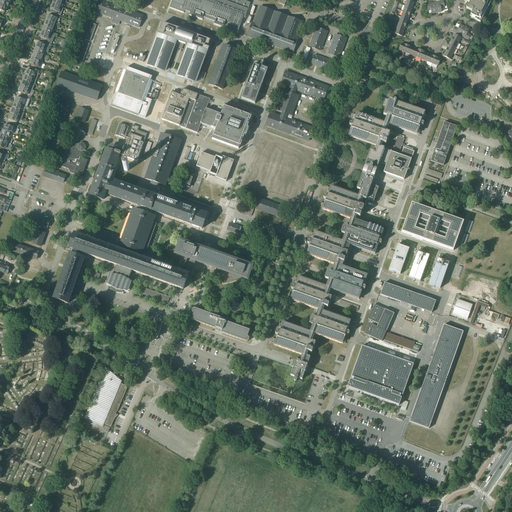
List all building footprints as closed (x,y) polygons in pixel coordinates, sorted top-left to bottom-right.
[(226,29),(229,30),(237,33),(243,18),(244,18),(250,3),(241,0),(240,0),(240,2),(235,0),(234,0),(172,0),(169,8),(184,13),(185,11),(190,13),(189,15),(202,20),(203,18),(214,22),(213,24),(226,29)] [(405,6),(412,8),(414,3),(407,0),(405,6)] [(471,15),(475,18),(474,20),(481,23),(484,17),(482,16),(486,7),(488,8),(492,1),(488,0),(467,0),(466,2),(469,4),(468,6),(467,7),(466,8),(467,9),(472,12),(471,15)] [(96,12),(113,18),(112,21),(119,23),(120,21),(139,28),(143,16),(100,1),(96,12)] [(445,7),(444,1),(435,3),(437,13),(442,12),(441,7),(445,7)] [(0,2),(0,9),(5,12),(5,11),(7,11),(7,10),(9,6),(0,2)] [(426,5),(427,11),(431,10),(432,14),(437,13),(435,3),(426,5)] [(50,12),(60,16),(63,8),(61,8),(52,4),(50,9),(51,10),(50,12)] [(403,11),(410,14),(412,8),(405,6),(403,11)] [(252,37),(291,51),(290,53),(293,53),(298,40),(296,39),(302,22),(260,7),(254,24),(252,23),(247,36),(251,38),(252,37)] [(401,17),(408,20),(410,14),(403,11),(401,17)] [(48,16),(46,15),(45,18),(47,19),(46,21),(55,24),(58,25),(61,26),(58,25),(59,23),(56,22),(57,19),(48,15),(48,16)] [(399,23),(406,25),(408,20),(401,17),(399,23)] [(53,30),(55,24),(46,21),(44,26),(53,30)] [(85,40),(90,42),(96,25),(91,23),(85,40)] [(184,44),(189,46),(178,76),(195,82),(206,52),(208,53),(209,49),(208,48),(210,41),(162,23),(160,31),(158,30),(157,34),(158,34),(147,65),(165,71),(176,41),(181,43),(180,46),(183,47),(184,44)] [(397,29),(404,31),(406,25),(399,23),(397,29)] [(458,29),(455,27),(452,32),(460,36),(465,27),(460,25),(458,29)] [(51,35),(54,36),(56,37),(57,35),(52,33),(53,30),(44,26),(42,32),(51,35)] [(460,36),(468,40),(471,41),(472,39),(470,38),(471,35),(467,34),(469,30),(465,27),(460,36)] [(316,28),(309,47),(320,51),(327,32),(316,28)] [(395,34),(402,37),(404,31),(397,29),(395,34)] [(41,40),(51,44),(54,36),(51,35),(42,32),(40,37),(42,38),(41,40)] [(335,35),(328,54),(339,58),(346,39),(335,35)] [(452,40),(458,44),(461,38),(454,35),(452,40)] [(458,44),(452,40),(449,46),(456,49),(458,44)] [(35,48),(44,52),(48,53),(50,48),(51,45),(42,42),(41,44),(38,43),(37,43),(36,43),(35,45),(36,46),(35,48)] [(75,67),(80,68),(89,44),(84,42),(75,67)] [(402,43),(399,51),(404,53),(407,46),(402,43)] [(482,44),(476,53),(480,56),(481,56),(487,48),(482,44)] [(213,89),(216,90),(217,88),(222,90),(236,51),(223,46),(209,85),(214,87),(213,89)] [(410,55),(413,48),(407,46),(404,53),(410,55)] [(456,49),(449,46),(446,51),(453,54),(456,49)] [(44,52),(35,48),(33,54),(42,57),(44,52)] [(418,50),(413,48),(410,55),(416,58),(419,50),(418,50)] [(487,48),(481,56),(484,59),(491,50),(487,48)] [(421,60),(424,52),(419,50),(416,58),(421,60)] [(443,56),(450,60),(453,54),(446,51),(443,56)] [(490,51),(484,59),(487,61),(488,61),(493,54),(490,51)] [(424,52),(421,60),(427,62),(430,55),(424,53),(424,52)] [(42,57),(33,54),(31,59),(40,62),(42,57)] [(493,54),(488,61),(490,63),(496,56),(493,54)] [(314,55),(313,60),(311,64),(327,70),(330,61),(314,55)] [(432,64),(435,57),(430,55),(427,62),(432,64)] [(496,56),(491,64),(493,66),(499,58),(496,56)] [(438,67),(441,59),(435,57),(432,64),(438,67)] [(499,58),(494,66),(496,68),(502,60),(499,58)] [(31,59),(29,64),(41,69),(43,63),(40,62),(31,59)] [(254,65),(241,99),(255,104),(268,70),(262,67),(264,63),(265,62),(264,61),(262,61),(262,62),(262,63),(260,67),(254,65)] [(504,63),(498,70),(503,73),(509,66),(504,63)] [(511,69),(509,66),(503,73),(507,77),(511,71),(511,69)] [(32,72),(27,70),(25,75),(36,80),(38,75),(39,75),(40,74),(43,75),(44,73),(41,72),(33,69),(32,72)] [(351,72),(344,69),(342,75),(349,78),(351,72)] [(142,105),(144,106),(141,115),(155,120),(157,113),(150,111),(151,108),(161,112),(163,105),(146,99),(145,104),(144,103),(152,81),(124,71),(116,93),(112,106),(138,116),(142,105)] [(270,113),(266,125),(266,126),(308,141),(313,129),(286,119),(287,114),(291,115),(298,96),(294,95),(296,90),(323,100),(328,88),(286,72),(281,85),(291,89),(290,93),(285,92),(278,111),(282,112),(281,117),(270,113)] [(102,87),(62,73),(57,87),(97,101),(102,87)] [(23,78),(24,78),(23,81),(34,85),(36,80),(25,75),(25,76),(24,75),(23,78)] [(20,85),(21,85),(21,86),(34,92),(34,91),(30,90),(31,87),(34,88),(34,85),(23,81),(22,83),(21,82),(20,85)] [(152,88),(159,91),(161,84),(154,82),(152,88)] [(19,92),(27,95),(26,97),(31,99),(33,93),(33,94),(34,92),(21,86),(19,92)] [(162,120),(181,127),(185,129),(196,99),(198,95),(183,89),(181,94),(182,94),(182,96),(172,92),(162,120)] [(155,101),(158,92),(153,90),(150,99),(155,101)] [(26,101),(16,97),(14,103),(24,106),(26,101)] [(213,129),(216,130),(212,139),(238,149),(243,135),(246,136),(248,129),(246,128),(251,114),(225,104),(221,115),(206,109),(210,99),(204,97),(204,100),(196,99),(185,129),(197,133),(201,123),(213,128),(213,129)] [(55,113),(66,117),(71,102),(60,99),(55,113)] [(370,176),(374,177),(379,164),(386,166),(383,173),(404,180),(411,159),(410,159),(410,158),(412,158),(413,153),(403,150),(401,156),(384,150),(385,146),(400,151),(404,139),(387,133),(389,125),(416,135),(424,113),(396,103),(396,102),(396,101),(396,100),(395,100),(394,100),(393,100),(393,101),(389,99),(383,115),(387,116),(384,124),(357,114),(349,137),(376,147),(374,153),(370,151),(363,173),(366,175),(367,175),(367,174),(368,174),(369,174),(369,175),(370,175),(370,176)] [(12,108),(21,112),(24,113),(25,109),(28,111),(29,108),(26,107),(24,106),(14,103),(12,108)] [(511,104),(508,103),(503,114),(510,117),(511,112),(511,104)] [(10,114),(19,117),(22,118),(24,113),(21,112),(12,108),(12,109),(11,108),(10,111),(11,111),(10,114)] [(89,111),(81,109),(77,120),(84,123),(89,111)] [(10,114),(8,119),(7,121),(16,125),(18,120),(21,121),(22,118),(19,117),(10,114)] [(97,121),(92,120),(87,135),(92,136),(97,122),(97,121)] [(444,122),(430,161),(443,166),(457,127),(444,122)] [(129,127),(120,124),(116,136),(124,139),(129,127)] [(122,154),(121,157),(122,156),(137,162),(147,134),(137,131),(139,126),(133,124),(122,154)] [(3,130),(15,135),(18,127),(11,125),(11,126),(6,125),(5,125),(4,128),(5,128),(4,130),(3,130)] [(12,133),(3,130),(0,135),(10,139),(12,133)] [(70,254),(54,299),(68,304),(84,259),(81,258),(83,254),(115,265),(111,276),(109,283),(112,285),(111,288),(116,291),(122,292),(123,289),(127,290),(129,283),(128,281),(133,272),(183,289),(188,275),(187,275),(178,272),(139,258),(141,253),(142,254),(144,248),(147,250),(157,224),(153,223),(155,217),(151,216),(152,211),(202,229),(207,215),(154,196),(159,184),(165,186),(181,141),(161,134),(145,179),(151,182),(147,194),(114,182),(113,186),(111,192),(110,196),(139,206),(137,211),(133,210),(131,215),(129,214),(120,240),(122,241),(121,243),(120,246),(121,246),(120,251),(102,244),(84,238),(75,235),(70,249),(70,254)] [(10,139),(0,135),(0,136),(0,141),(12,146),(11,145),(12,140),(10,139)] [(0,141),(0,147),(6,150),(8,150),(11,148),(12,146),(0,141)] [(60,166),(68,169),(70,173),(76,175),(77,175),(79,174),(79,173),(82,175),(88,160),(79,158),(81,152),(85,151),(86,147),(84,144),(81,143),(77,144),(69,141),(60,166)] [(106,150),(90,195),(103,200),(106,191),(111,192),(113,186),(109,184),(119,155),(120,156),(119,158),(121,158),(121,157),(122,154),(116,152),(118,149),(111,146),(110,151),(106,150)] [(186,147),(182,158),(187,159),(191,149),(186,147)] [(0,153),(0,152),(0,160),(2,161),(4,161),(5,162),(6,159),(7,160),(9,156),(0,153)] [(201,153),(196,167),(210,172),(215,158),(201,153)] [(216,176),(215,178),(226,182),(234,161),(223,157),(222,159),(216,156),(215,158),(210,172),(209,173),(216,176)] [(59,172),(46,168),(43,176),(63,183),(66,176),(59,174),(59,172)] [(187,168),(184,178),(181,185),(189,188),(195,171),(187,168)] [(360,181),(357,189),(360,190),(358,196),(359,197),(331,187),(323,209),(351,219),(354,220),(355,221),(357,216),(360,217),(361,214),(362,214),(363,214),(363,213),(363,212),(362,212),(364,207),(360,206),(363,199),(366,200),(366,199),(373,201),(373,202),(374,202),(373,201),(376,195),(376,194),(378,188),(379,188),(371,185),(374,177),(370,176),(370,175),(369,175),(369,174),(368,174),(367,174),(367,175),(366,175),(363,173),(360,181)] [(306,212),(312,193),(308,192),(302,210),(306,212)] [(260,199),(260,200),(256,209),(281,218),(284,208),(260,199)] [(453,250),(463,222),(412,204),(402,233),(453,250)] [(30,212),(28,221),(47,228),(50,220),(30,212)] [(350,220),(347,226),(344,225),(341,233),(345,235),(342,241),(343,242),(343,243),(315,233),(307,254),(335,265),(334,265),(331,272),(328,270),(328,271),(327,271),(324,278),(325,278),(325,279),(328,280),(326,287),(327,287),(327,288),(299,278),(298,278),(291,300),(319,310),(318,310),(315,317),(312,316),(309,324),(312,325),(310,332),(311,332),(311,333),(282,323),(275,345),(303,355),(303,356),(302,355),(300,361),(296,360),(293,368),(293,367),(290,374),(291,375),(290,376),(294,377),(294,376),(295,376),(294,380),(294,381),(295,382),(296,382),(296,381),(297,381),(298,377),(299,378),(298,379),(302,380),(305,372),(306,372),(307,370),(308,366),(307,365),(310,357),(307,356),(308,352),(312,353),(313,350),(314,350),(315,350),(315,349),(315,348),(314,348),(314,347),(315,342),(312,341),(314,334),(313,334),(314,333),(342,343),(350,321),(322,311),(323,311),(324,306),(328,308),(329,305),(330,305),(330,304),(331,304),(331,303),(330,303),(330,302),(332,297),(328,296),(331,289),(329,289),(330,288),(358,298),(366,276),(337,266),(338,265),(339,266),(341,261),(344,262),(345,260),(346,260),(346,259),(347,259),(347,258),(347,257),(346,257),(348,252),(344,251),(347,244),(346,243),(374,253),(382,231),(354,221),(354,220),(351,219),(351,220),(350,220)] [(229,223),(227,230),(239,235),(242,228),(229,223)] [(38,231),(37,232),(33,244),(41,247),(45,234),(38,231)] [(181,242),(176,255),(183,257),(178,271),(179,271),(178,272),(187,275),(188,274),(190,275),(195,261),(201,264),(221,271),(222,274),(222,277),(223,281),(223,284),(226,283),(230,283),(233,282),(236,281),(239,280),(242,278),(247,280),(249,275),(250,274),(252,273),(254,272),(251,269),(251,267),(245,265),(241,263),(237,260),(233,258),(229,256),(225,254),(225,253),(224,253),(223,253),(223,254),(222,254),(221,254),(221,255),(221,256),(221,257),(205,252),(199,250),(200,249),(202,244),(189,239),(187,244),(181,242)] [(13,243),(10,250),(36,260),(39,252),(13,243)] [(389,270),(400,275),(409,249),(398,245),(389,270)] [(409,278),(420,282),(429,256),(418,252),(409,278)] [(449,263),(438,259),(428,285),(440,289),(449,263)] [(1,263),(0,266),(0,271),(7,274),(11,266),(1,263)] [(385,283),(380,295),(431,313),(436,301),(385,283)] [(170,297),(142,288),(140,295),(168,304),(170,297)] [(458,300),(452,315),(467,320),(472,305),(458,300)] [(382,342),(390,324),(394,314),(374,305),(368,319),(370,320),(364,334),(382,342)] [(194,314),(193,316),(191,320),(215,329),(214,330),(246,342),(247,342),(248,342),(248,341),(249,341),(249,340),(249,339),(249,338),(248,337),(247,337),(250,330),(226,322),(227,320),(198,310),(198,308),(194,309),(193,309),(193,310),(192,310),(192,311),(192,312),(192,313),(193,313),(193,314),(194,314)] [(154,324),(150,337),(156,340),(157,340),(160,329),(162,326),(162,323),(162,321),(161,319),(160,318),(158,319),(155,321),(154,324)] [(410,422),(429,429),(464,332),(444,325),(410,419),(409,422),(410,422)] [(353,381),(350,380),(349,384),(347,388),(399,406),(402,398),(399,397),(400,395),(403,395),(414,364),(362,346),(351,377),(354,378),(353,381)] [(85,419),(102,426),(104,424),(111,427),(114,420),(115,419),(115,418),(116,417),(117,416),(118,416),(118,415),(117,416),(115,414),(116,413),(117,412),(118,411),(118,410),(119,409),(128,387),(120,384),(121,381),(106,368),(85,419)] [(79,433),(97,440),(99,436),(81,428),(79,433)]
